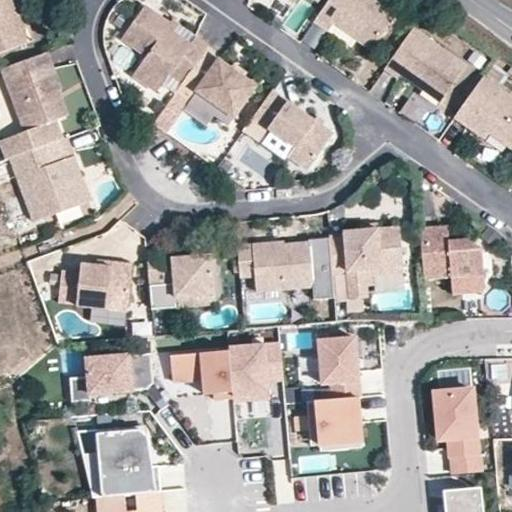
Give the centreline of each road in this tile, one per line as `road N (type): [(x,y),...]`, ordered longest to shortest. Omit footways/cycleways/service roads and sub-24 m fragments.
road 1 (residential): [(99,0),(87,27),(88,52),(132,167),(160,200),(192,207),(324,195),(396,128)]
road 2 (residential): [(511,332),(429,342),(403,364),(397,391),(404,483),(395,504),(376,511)]
road 3 (residential): [(396,128),(213,0)]
road 4 (residential): [(511,215),(396,128)]
